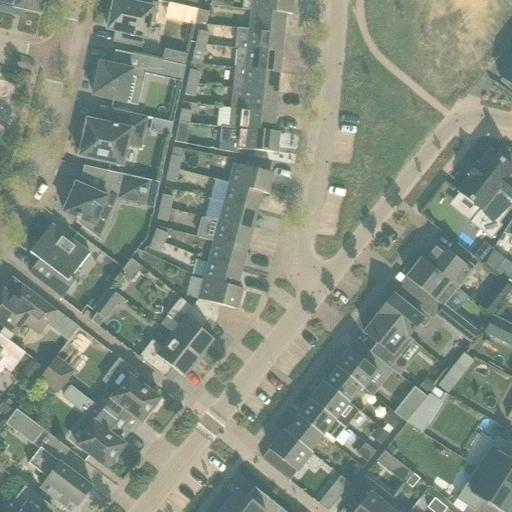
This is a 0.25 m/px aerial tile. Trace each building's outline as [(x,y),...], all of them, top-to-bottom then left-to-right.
[(0,0),(0,12),(14,16),(15,9),(41,15),(44,0),(0,0)] [(111,14),(107,30),(115,32),(112,43),(142,49),(144,38),(147,39),(150,23),(154,24),(158,4),(138,0),(130,0),(130,3),(114,0),(113,3),(109,2),(107,13),(111,14)] [(211,0),(210,6),(226,8),(225,0),(211,0)] [(243,0),(242,11),(251,12),(251,11),(286,14),(286,15),(292,16),(293,0),(243,0)] [(169,4),(166,18),(195,24),(195,23),(198,11),(169,4)] [(195,23),(200,24),(205,25),(208,13),(198,11),(195,23)] [(251,11),(251,12),(249,31),(284,35),(286,15),(286,14),(251,11)] [(240,30),(238,50),(247,51),(281,54),(284,35),(249,31),(240,30)] [(206,46),(208,35),(198,33),(196,44),(206,46)] [(203,58),(206,46),(196,44),(193,56),(203,58)] [(162,62),(167,63),(185,67),(188,55),(164,50),(162,62)] [(238,50),(236,70),(279,74),(281,54),(247,51),(238,50)] [(100,64),(93,96),(138,106),(145,75),(163,79),(167,63),(162,62),(115,51),(112,66),(100,64)] [(511,89),(511,59),(511,60),(509,58),(500,69),(503,71),(498,77),(502,80),(500,83),(511,91),(511,89)] [(236,70),(234,90),(277,94),(279,74),(236,70)] [(187,83),(197,86),(200,73),(190,71),(187,83)] [(195,98),(197,86),(187,83),(185,95),(195,98)] [(234,90),(232,110),(275,114),(277,94),(234,90)] [(122,167),(128,141),(140,143),(146,118),(102,108),(99,124),(91,122),(87,121),(85,132),(79,157),(122,167)] [(232,110),(230,128),(230,129),(273,134),(273,133),(275,114),(232,110)] [(179,123),(189,125),(191,113),(181,111),(179,123)] [(189,125),(179,123),(176,135),(174,143),(184,145),(189,125)] [(278,148),(279,134),(273,133),(273,134),(230,129),(230,128),(222,127),(219,151),(240,155),(240,151),(273,154),(277,155),(278,148)] [(470,179),(458,193),(480,210),(470,224),(491,240),(501,227),(499,225),(511,207),(511,180),(508,178),(511,172),(511,169),(508,166),(510,163),(498,154),(496,157),(491,152),(479,167),(477,165),(468,177),(470,179)] [(171,157),(168,169),(178,171),(181,159),(171,157)] [(269,174),(234,165),(229,184),(262,193),(262,194),(268,195),(271,182),(273,175),(269,174)] [(178,171),(168,169),(166,181),(176,183),(178,171)] [(111,221),(113,213),(118,202),(154,210),(160,184),(107,172),(103,187),(101,192),(93,188),(91,191),(75,184),(63,214),(77,220),(75,223),(101,242),(103,235),(111,221)] [(229,184),(223,204),(257,212),(262,194),(262,193),(229,184)] [(162,196),(160,208),(170,210),(172,198),(162,196)] [(223,204),(218,223),(252,232),(257,212),(223,204)] [(170,210),(160,208),(157,220),(167,222),(170,210)] [(197,238),(213,242),(247,251),(252,232),(218,223),(202,219),(197,238)] [(511,220),(502,235),(511,236),(511,220)] [(29,275),(63,300),(76,283),(72,279),(90,255),(51,226),(29,254),(39,261),(29,275)] [(156,231),(153,240),(162,244),(166,234),(156,231)] [(162,244),(153,240),(149,250),(158,253),(162,244)] [(213,242),(208,262),(242,271),(247,251),(213,242)] [(457,289),(474,268),(455,253),(453,256),(435,242),(421,261),(457,289)] [(483,244),(472,258),(480,264),(491,250),(483,244)] [(120,274),(131,283),(142,269),(131,260),(120,274)] [(457,289),(421,261),(406,279),(442,308),(457,289)] [(208,262),(203,281),(237,290),(237,289),(242,271),(208,262)] [(239,304),(243,291),(237,289),(237,290),(203,281),(198,301),(192,308),(210,323),(216,327),(221,307),(233,310),(237,311),(239,304)] [(492,316),(511,290),(511,289),(501,281),(480,307),(491,317),(492,316)] [(56,311),(40,299),(24,287),(14,299),(5,292),(3,290),(0,294),(0,325),(14,336),(23,324),(27,326),(30,322),(42,331),(56,311)] [(104,320),(121,298),(109,289),(92,310),(104,320)] [(423,329),(431,319),(416,307),(413,312),(393,296),(378,315),(412,342),(412,341),(408,338),(419,325),(423,329)] [(179,326),(170,337),(199,360),(214,341),(202,332),(210,323),(192,308),(180,299),(167,316),(179,326)] [(478,333),(450,311),(441,322),(470,344),(478,333)] [(390,369),(412,342),(378,315),(377,315),(378,316),(364,334),(376,344),(369,353),(390,369)] [(491,317),(483,333),(511,346),(511,343),(511,326),(492,316),(491,317)] [(0,372),(3,368),(11,373),(25,354),(0,335),(0,372)] [(199,360),(170,337),(161,348),(152,341),(138,359),(165,379),(173,370),(184,379),(199,360)] [(369,382),(377,372),(349,350),(335,368),(337,370),(360,389),(361,388),(372,398),(378,390),(369,382)] [(56,358),(48,370),(66,384),(75,372),(56,358)] [(32,361),(22,374),(35,384),(44,371),(32,361)] [(66,384),(48,370),(39,381),(58,395),(66,384)] [(349,403),(360,389),(337,370),(325,384),(349,403)] [(446,373),(437,386),(443,390),(452,378),(446,373)] [(124,428),(132,419),(133,417),(141,423),(159,400),(143,388),(129,377),(119,390),(114,387),(110,387),(96,406),(124,428)] [(426,380),(418,391),(427,398),(434,389),(435,387),(426,380)] [(323,383),(309,401),(309,402),(334,421),(344,429),(358,411),(349,403),(325,384),(323,383)] [(401,404),(414,414),(419,408),(427,398),(418,391),(414,388),(406,398),(401,404)] [(414,414),(406,424),(422,434),(446,396),(434,389),(427,398),(419,408),(414,414)] [(321,437),(334,421),(309,402),(297,417),(298,419),(321,437)] [(3,405),(0,408),(0,414),(9,421),(14,414),(3,405)] [(124,428),(96,406),(81,425),(82,429),(86,432),(76,446),(90,457),(106,469),(124,446),(116,440),(124,428)] [(6,425),(33,446),(44,432),(17,411),(14,414),(9,421),(6,425)] [(389,413),(382,422),(393,431),(400,422),(389,413)] [(310,452),(321,437),(298,419),(286,433),(310,452)] [(378,429),(370,439),(380,447),(388,437),(378,429)] [(312,454),(310,452),(286,433),(284,432),(269,451),(296,473),(312,454)] [(511,447),(496,437),(476,469),(511,491),(511,461),(508,459),(511,453),(511,447)] [(367,462),(374,453),(365,445),(357,455),(367,462)] [(41,489),(55,500),(70,511),(75,506),(76,508),(92,488),(76,476),(40,448),(28,465),(48,480),(41,489)] [(384,452),(376,462),(391,473),(398,463),(384,452)] [(511,491),(476,469),(456,500),(474,511),(481,502),(496,511),(507,511),(511,504),(511,491)] [(413,475),(405,485),(411,490),(419,480),(413,475)] [(330,490),(339,497),(350,485),(340,477),(330,490)] [(376,485),(354,511),(383,511),(387,507),(388,508),(394,500),(376,485)] [(36,511),(31,508),(39,498),(25,487),(10,507),(13,511),(36,511)] [(264,511),(237,490),(223,508),(228,511),(264,511)] [(434,499),(427,509),(430,511),(433,511),(440,504),(434,499)]
